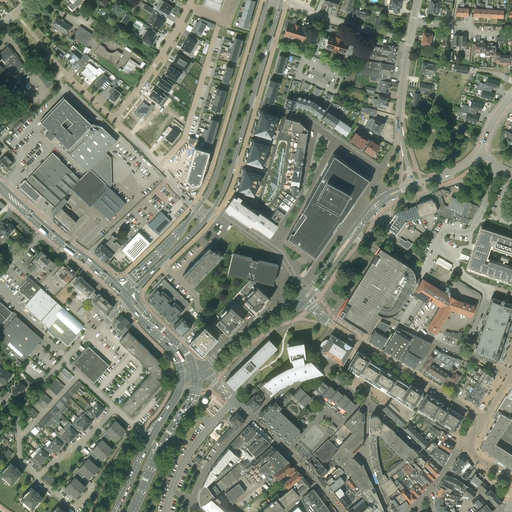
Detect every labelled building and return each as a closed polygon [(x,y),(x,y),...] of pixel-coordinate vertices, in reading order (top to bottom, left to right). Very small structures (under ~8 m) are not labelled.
[(221,4),(222,0),(205,0),(203,5),(207,6),(215,9),(215,10),(218,11),(221,4)] [(253,6),(255,1),(254,0),(243,0),(246,1),(245,4),(244,7),(241,6),(241,8),(240,10),(243,11),(242,14),(241,17),(238,16),(238,19),(237,21),(240,22),(239,25),(242,26),(241,27),(246,28),(248,22),(250,17),(252,11),(253,6)] [(338,0),(331,0),(330,6),(336,8),(338,0)] [(342,10),(347,12),(350,4),(350,3),(353,4),(353,0),(348,0),(349,1),(348,1),(346,3),(344,3),(342,10)] [(389,0),(388,9),(393,10),(393,11),(393,12),(393,13),(394,13),(395,14),(396,14),(397,14),(398,13),(398,12),(400,0),(389,0)] [(431,0),(430,7),(440,9),(441,2),(431,0)] [(154,5),(152,8),(155,10),(161,14),(163,11),(168,15),(170,12),(171,12),(174,8),(170,6),(164,2),(159,8),(154,5)] [(152,14),(155,10),(152,8),(148,6),(146,10),(152,14)] [(366,13),(367,12),(363,11),(364,8),(359,7),(353,6),(352,12),(357,13),(356,17),(365,19),(365,18),(368,18),(369,14),(366,13)] [(438,15),(440,9),(430,7),(429,13),(438,15)] [(90,13),(85,10),(80,16),(84,20),(90,13)] [(165,22),(156,16),(150,24),(159,29),(162,24),(163,25),(165,22)] [(57,18),(52,26),(66,35),(71,27),(57,18)] [(191,31),(201,36),(208,22),(200,19),(198,23),(196,22),(191,31)] [(295,25),(296,22),(287,19),(286,24),(285,24),(284,28),(286,29),(284,36),(302,42),(306,29),(299,27),(300,26),(295,25)] [(93,36),(80,27),(73,37),(87,46),(93,36)] [(150,32),(146,30),(141,38),(151,45),(154,40),(152,39),(154,35),(155,36),(157,33),(152,30),(150,32)] [(431,45),(434,45),(435,41),(436,36),(433,36),(433,34),(424,33),(422,44),(423,44),(422,47),(426,47),(427,44),(431,45)] [(456,48),(457,45),(459,45),(460,36),(454,35),(453,42),(450,42),(450,48),(456,48)] [(188,37),(184,42),(196,49),(199,44),(200,45),(202,42),(193,36),(192,39),(188,37)] [(312,52),(317,53),(317,51),(324,53),(326,48),(332,49),(331,51),(338,53),(338,51),(344,53),(343,58),(352,61),(354,54),(353,53),(355,47),(347,45),(347,42),(341,41),(342,39),(336,37),(335,38),(329,37),(328,39),(316,36),(312,52)] [(443,44),(449,45),(450,37),(443,36),(443,38),(441,38),(441,41),(443,41),(443,44)] [(460,36),(459,45),(465,46),(465,49),(469,49),(469,43),(466,42),(466,36),(460,36)] [(476,53),(481,53),(481,41),(479,41),(479,42),(478,43),(476,43),(476,44),(473,44),(472,56),(475,56),(476,53)] [(184,42),(181,48),(185,50),(183,53),(192,58),(193,55),(196,49),(184,42)] [(116,67),(118,63),(116,63),(122,54),(117,50),(115,52),(112,53),(109,52),(107,51),(105,48),(99,44),(94,52),(116,67)] [(382,48),(365,45),(364,49),(372,51),(395,55),(396,46),(383,44),(382,48)] [(3,70),(6,68),(9,72),(6,74),(8,76),(9,76),(12,80),(19,74),(20,76),(21,75),(20,74),(26,69),(22,64),(21,64),(14,54),(11,49),(7,46),(0,52),(0,76),(1,76),(1,75),(1,74),(0,72),(0,71),(3,70)] [(386,61),(393,62),(395,55),(372,51),(364,49),(362,56),(371,57),(371,58),(387,60),(386,61)] [(80,66),(82,63),(84,64),(90,58),(85,54),(80,59),(71,52),(69,54),(70,55),(67,59),(75,65),(77,63),(80,67),(81,66),(80,66)] [(176,58),(173,62),(185,69),(190,62),(178,54),(178,55),(177,55),(175,57),(176,58)] [(140,66),(130,59),(122,70),(120,68),(118,70),(128,76),(129,74),(133,77),(137,70),(140,72),(143,68),(144,68),(146,65),(142,62),(140,66)] [(359,74),(381,79),(382,74),(391,76),(393,65),(366,61),(365,62),(363,61),(359,74)] [(32,67),(35,71),(41,67),(37,63),(32,67)] [(436,65),(422,63),(420,74),(434,76),(436,65)] [(86,68),(82,72),(90,80),(94,76),(95,77),(96,76),(98,77),(102,72),(97,67),(95,69),(88,64),(85,67),(86,68)] [(467,74),(468,68),(455,65),(454,71),(467,74)] [(44,71),(41,67),(35,71),(38,76),(44,71)] [(182,74),(170,67),(169,67),(167,71),(166,74),(177,81),(182,74)] [(347,82),(353,83),(356,71),(350,69),(347,82)] [(47,75),(44,71),(38,76),(41,80),(47,75)] [(104,74),(95,84),(99,88),(101,87),(105,90),(111,83),(107,80),(108,78),(104,74)] [(50,79),(47,75),(41,80),(44,84),(50,79)] [(112,75),(110,77),(114,80),(112,82),(114,85),(117,82),(118,81),(116,78),(112,75)] [(54,83),(50,79),(44,84),(48,88),(54,83)] [(161,79),(157,85),(162,88),(161,88),(165,91),(165,90),(169,93),(175,85),(167,79),(165,82),(161,79)] [(480,82),(479,86),(492,90),(493,87),(497,88),(498,82),(490,80),(488,79),(486,84),(480,82)] [(268,85),(267,91),(276,93),(279,83),(270,80),(268,85)] [(378,88),(382,88),(381,92),(389,93),(390,82),(379,81),(378,88)] [(479,86),(478,85),(476,89),(483,91),(481,96),(485,97),(485,98),(488,99),(489,98),(492,99),(494,94),(491,93),(492,90),(479,86)] [(115,89),(114,90),(112,88),(109,92),(111,94),(109,97),(114,101),(120,94),(115,89)] [(214,99),(223,101),(226,91),(217,88),(215,93),(214,99)] [(153,91),(149,96),(152,99),(152,100),(155,102),(155,101),(159,104),(162,100),(165,102),(168,98),(164,95),(162,97),(160,96),(160,95),(157,93),(153,91)] [(276,93),(267,91),(263,101),(273,104),(276,93)] [(420,108),(421,104),(419,104),(420,94),(414,93),(412,106),(417,106),(417,108),(420,108)] [(374,104),(378,105),(377,108),(383,109),(384,107),(385,107),(388,98),(378,95),(377,99),(375,98),(374,104)] [(60,160),(52,153),(26,181),(55,207),(51,211),(54,214),(53,216),(54,217),(53,217),(59,223),(58,224),(61,226),(68,231),(76,222),(73,219),(75,218),(62,206),(69,199),(66,196),(72,189),(74,191),(82,198),(87,204),(90,207),(93,204),(110,221),(126,204),(106,185),(111,180),(111,176),(111,158),(109,160),(106,157),(104,155),(114,145),(117,141),(102,127),(92,124),(63,97),(40,121),(50,130),(46,134),(51,140),(55,135),(69,149),(67,152),(87,172),(80,179),(60,160)] [(33,104),(28,98),(23,102),(28,108),(33,104)] [(223,101),(214,99),(211,109),(220,112),(222,107),(223,101)] [(306,99),(304,108),(308,110),(312,101),(306,99)] [(312,101),(308,110),(312,113),(318,105),(312,101)] [(143,102),(134,114),(140,119),(146,112),(148,113),(154,106),(151,104),(149,107),(143,102)] [(463,105),(462,108),(477,113),(477,109),(481,111),(483,105),(480,104),(480,103),(476,102),(476,103),(472,102),(471,107),(463,105)] [(318,105),(312,113),(316,115),(322,107),(318,105)] [(234,195),(225,208),(266,236),(268,237),(269,236),(270,237),(278,225),(277,225),(297,195),(307,136),(309,136),(333,153),(342,161),(343,160),(350,152),(340,143),(313,123),(309,122),(309,120),(264,107),(263,110),(261,110),(260,112),(259,112),(258,115),(259,116),(257,124),(256,123),(255,127),(256,127),(255,129),(254,129),(253,133),(254,133),(254,134),(255,134),(253,139),(252,139),(252,141),(250,141),(249,144),(251,144),(248,152),(247,152),(246,156),(247,156),(247,158),(245,158),(244,161),(246,162),(245,162),(247,163),(245,168),(244,167),(243,170),(242,169),(241,173),(242,173),(240,181),(239,181),(237,184),(239,185),(238,187),(237,187),(236,190),(237,190),(237,191),(236,196),(234,195)] [(322,107),(316,115),(320,118),(321,117),(326,110),(322,107)] [(367,108),(366,114),(374,116),(376,110),(367,108)] [(477,113),(462,108),(461,112),(467,114),(466,119),(470,120),(470,121),(473,122),(473,121),(477,122),(478,116),(476,116),(477,113)] [(326,122),(331,114),(327,111),(322,119),(326,122)] [(21,119),(24,122),(30,116),(27,113),(21,119)] [(331,114),(326,122),(330,125),(335,117),(331,114)] [(335,117),(330,125),(334,127),(339,119),(335,117)] [(370,117),(367,125),(366,126),(371,128),(370,130),(370,131),(374,132),(380,134),(384,124),(374,120),(374,121),(372,120),(373,119),(377,121),(378,120),(372,118),(370,117)] [(339,119),(334,127),(338,130),(343,122),(339,119)] [(12,128),(15,132),(23,123),(20,120),(12,128)] [(347,125),(343,122),(338,130),(342,133),(347,125)] [(347,125),(342,133),(346,136),(351,128),(347,125)] [(164,132),(168,135),(165,138),(172,143),(179,134),(173,129),(172,129),(168,126),(164,132)] [(364,134),(365,133),(356,126),(355,128),(364,134)] [(372,156),(379,146),(380,145),(370,139),(370,140),(358,132),(357,133),(356,132),(355,132),(350,140),(361,148),(362,148),(363,147),(365,148),(364,150),(372,156)] [(208,153),(196,150),(188,179),(192,185),(200,182),(208,153)] [(371,180),(343,160),(333,153),(305,204),(286,239),(308,255),(316,260),(329,241),(354,206),(364,192),(363,191),(366,187),(369,183),(371,180)] [(5,155),(0,160),(0,165),(1,166),(2,167),(3,166),(7,169),(10,166),(10,165),(12,163),(12,162),(5,155)] [(44,197),(26,181),(20,187),(38,204),(44,197)] [(434,201),(438,210),(439,215),(449,218),(468,224),(470,219),(468,219),(469,217),(471,218),(473,212),(475,213),(477,206),(471,204),(471,203),(466,201),(466,202),(451,197),(448,206),(444,205),(440,196),(443,195),(447,196),(449,191),(442,189),(431,193),(434,201)] [(417,207),(416,207),(419,217),(438,210),(434,201),(433,201),(432,199),(420,203),(420,205),(417,204),(416,204),(417,207)] [(407,206),(403,207),(404,210),(399,212),(400,213),(395,214),(405,222),(406,223),(419,218),(419,217),(416,207),(415,206),(408,209),(407,206)] [(161,211),(148,225),(158,235),(171,221),(161,211)] [(391,220),(386,227),(391,231),(396,235),(398,232),(400,234),(404,229),(402,227),(405,222),(395,214),(391,220)] [(2,232),(7,236),(14,228),(14,227),(10,224),(6,221),(0,226),(0,228),(3,231),(2,232)] [(475,252),(470,267),(511,281),(511,239),(482,230),(477,246),(476,249),(475,252)] [(138,232),(122,249),(122,250),(124,252),(125,251),(134,260),(150,243),(138,232)] [(104,246),(101,244),(94,252),(106,263),(121,246),(116,241),(114,243),(113,242),(116,238),(112,235),(109,237),(111,238),(106,243),(104,245),(105,245),(104,246)] [(124,245),(128,240),(123,236),(119,241),(124,245)] [(400,238),(397,242),(403,246),(408,250),(412,244),(406,240),(405,242),(400,238)] [(213,251),(209,247),(208,249),(186,272),(183,275),(194,286),(225,253),(220,252),(217,249),(215,251),(214,250),(213,251)] [(376,254),(374,258),(338,314),(360,328),(366,332),(377,313),(381,315),(384,316),(388,316),(391,315),(394,314),(396,312),(398,310),(400,307),(411,290),(414,285),(415,283),(415,278),(415,276),(414,274),(413,271),(412,269),(409,266),(408,265),(406,264),(399,260),(398,259),(380,248),(378,251),(376,254)] [(45,255),(41,251),(35,257),(36,258),(28,267),(33,271),(38,266),(39,267),(47,256),(47,255),(46,255),(45,255)] [(252,258),(233,253),(232,255),(228,274),(247,278),(251,279),(254,280),(268,283),(272,284),(275,270),(277,264),(271,263),(266,262),(251,258),(252,258)] [(48,256),(47,256),(39,267),(40,268),(41,267),(45,271),(47,269),(53,262),(49,259),(49,258),(49,257),(48,256)] [(438,257),(437,259),(436,261),(435,263),(439,265),(449,271),(450,269),(451,267),(452,265),(445,261),(442,259),(438,257)] [(76,273),(68,265),(65,267),(63,265),(52,277),(63,287),(67,283),(66,282),(72,276),(72,277),(76,273)] [(73,289),(78,293),(87,283),(87,282),(83,279),(84,279),(84,277),(82,276),(81,276),(80,277),(80,276),(79,276),(78,278),(76,276),(69,283),(72,286),(74,284),(76,286),(73,289)] [(24,307),(46,327),(45,328),(45,329),(55,338),(58,338),(67,345),(69,345),(80,333),(80,330),(78,329),(82,325),(77,321),(63,307),(53,298),(38,286),(29,277),(28,278),(25,282),(21,286),(19,288),(19,292),(22,294),(23,294),(30,300),(24,307)] [(479,294),(453,277),(451,280),(481,298),(481,296),(479,294)] [(164,316),(171,323),(183,310),(182,308),(183,307),(185,309),(189,304),(164,279),(154,289),(149,295),(151,297),(151,298),(154,300),(150,303),(159,312),(160,312),(163,314),(162,315),(164,316)] [(252,312),(255,315),(270,299),(268,297),(268,283),(254,280),(251,279),(213,318),(211,321),(209,323),(190,343),(202,355),(210,347),(211,348),(215,343),(216,344),(222,338),(220,336),(225,332),(229,335),(244,319),(244,318),(252,312)] [(430,331),(432,332),(433,331),(436,333),(437,332),(451,310),(471,316),(475,306),(457,300),(429,283),(428,283),(424,280),(422,279),(415,291),(416,291),(413,294),(420,298),(424,301),(427,303),(429,300),(430,300),(431,300),(436,303),(440,306),(427,327),(427,328),(430,330),(430,331)] [(87,283),(78,293),(76,295),(84,302),(88,297),(92,301),(90,302),(92,304),(91,305),(86,311),(82,316),(81,316),(87,322),(90,319),(93,316),(96,313),(97,312),(96,311),(106,300),(99,293),(98,294),(94,290),(95,289),(94,289),(87,283)] [(511,304),(492,297),(472,354),(483,358),(483,359),(484,360),(485,360),(486,360),(486,359),(497,363),(506,337),(508,332),(510,324),(511,318),(511,304)] [(107,315),(114,307),(106,300),(96,311),(97,312),(100,315),(103,318),(107,315)] [(0,330),(2,332),(0,333),(0,339),(19,356),(24,360),(27,356),(39,343),(42,339),(37,335),(38,333),(35,330),(33,331),(31,329),(32,328),(29,325),(28,326),(21,321),(16,316),(16,314),(14,312),(12,312),(0,301),(0,330)] [(86,311),(82,307),(78,312),(82,316),(86,311)] [(116,331),(121,336),(131,324),(128,321),(129,321),(125,317),(124,318),(121,315),(114,322),(115,322),(112,325),(117,330),(116,331)] [(191,326),(182,317),(179,321),(174,326),(174,328),(181,335),(183,335),(191,326)] [(370,335),(371,336),(368,341),(381,348),(388,337),(383,335),(387,329),(388,330),(389,326),(380,321),(375,330),(372,334),(371,333),(370,335)] [(383,350),(384,350),(386,352),(388,353),(390,354),(390,355),(391,355),(393,356),(394,356),(395,357),(398,359),(399,357),(410,340),(412,342),(416,336),(413,335),(397,327),(396,330),(393,335),(390,340),(387,344),(384,348),(384,350),(383,350)] [(127,411),(132,415),(133,413),(136,410),(140,405),(142,404),(143,402),(151,393),(161,382),(158,380),(162,376),(161,376),(162,375),(162,373),(162,372),(162,371),(162,370),(161,368),(158,364),(160,362),(149,352),(150,351),(142,344),(139,341),(136,339),(128,331),(119,341),(130,351),(131,352),(137,358),(140,361),(141,363),(143,364),(150,371),(151,371),(151,372),(151,373),(141,384),(134,392),(132,395),(129,397),(122,406),(126,409),(126,410),(127,411)] [(454,332),(452,332),(451,332),(450,333),(445,331),(444,334),(458,339),(459,338),(460,339),(461,336),(460,336),(462,333),(458,331),(457,334),(454,333),(454,332)] [(342,341),(341,341),(338,339),(338,338),(336,337),(335,337),(332,335),(331,334),(331,335),(328,339),(328,340),(326,339),(322,341),(320,345),(319,350),(321,351),(325,354),(324,355),(322,354),(321,355),(325,357),(326,356),(327,357),(328,355),(331,357),(332,358),(334,359),(334,360),(335,360),(339,362),(339,363),(340,363),(342,364),(343,364),(346,359),(353,348),(353,347),(352,347),(350,346),(350,345),(345,343),(346,343),(345,342),(345,343),(342,341)] [(410,340),(399,357),(402,359),(401,361),(414,369),(420,358),(422,359),(432,343),(416,336),(412,342),(410,340)] [(253,373),(251,373),(258,366),(277,347),(269,339),(242,365),(225,381),(234,389),(239,384),(242,386),(244,387),(253,373)] [(260,383),(258,385),(259,386),(258,386),(269,397),(270,397),(275,393),(281,388),(287,385),(293,382),(300,379),(299,379),(301,378),(301,379),(303,379),(302,378),(322,373),(310,360),(303,362),(302,357),(305,357),(303,347),(302,342),(302,340),(287,342),(288,348),(290,359),(292,359),(293,363),(286,366),(278,370),(271,374),(262,381),(261,380),(259,382),(260,383)] [(100,357),(89,347),(73,364),(94,383),(95,382),(110,366),(104,360),(102,359),(100,357)] [(461,376),(454,372),(461,360),(460,360),(458,358),(457,358),(456,358),(449,355),(441,352),(439,351),(438,351),(439,351),(438,350),(436,348),(435,349),(435,348),(434,349),(431,354),(431,355),(431,354),(427,360),(427,361),(426,362),(426,363),(425,363),(424,366),(422,368),(423,368),(422,368),(422,369),(423,369),(424,370),(425,371),(426,371),(427,371),(426,371),(426,370),(427,371),(427,372),(429,373),(430,372),(432,374),(431,374),(433,375),(434,375),(436,376),(436,377),(438,378),(438,377),(440,379),(442,380),(443,381),(442,381),(443,382),(446,384),(446,383),(447,384),(447,383),(450,378),(452,379),(451,381),(456,384),(457,383),(459,379),(460,378),(460,377),(461,376)] [(387,373),(385,372),(383,370),(380,368),(376,366),(377,365),(374,363),(373,364),(368,361),(370,359),(365,355),(362,354),(357,351),(348,365),(349,365),(347,368),(366,380),(376,386),(380,388),(383,390),(386,392),(393,396),(388,403),(386,405),(384,407),(382,409),(394,420),(401,426),(416,410),(425,418),(431,422),(435,416),(440,419),(438,421),(454,431),(463,417),(457,413),(454,411),(447,407),(445,410),(440,407),(442,404),(439,402),(436,400),(433,398),(430,396),(429,396),(426,394),(425,396),(421,394),(423,391),(418,388),(415,387),(410,383),(408,386),(404,383),(404,382),(401,380),(400,381),(396,379),(394,377),(390,375),(391,373),(389,372),(387,371),(387,373)] [(471,373),(469,376),(467,375),(460,387),(467,391),(465,394),(468,395),(466,398),(477,405),(479,401),(483,395),(484,394),(488,388),(487,388),(491,382),(492,381),(495,377),(479,367),(478,368),(474,374),(472,372),(471,373)] [(0,380),(5,383),(10,376),(5,373),(4,374),(0,370),(0,380)] [(28,377),(25,380),(30,385),(33,382),(28,377)] [(322,381),(311,393),(315,397),(317,399),(318,397),(324,403),(326,402),(331,407),(333,406),(337,410),(335,413),(340,418),(343,415),(344,417),(356,405),(344,393),(342,395),(337,389),(335,390),(329,385),(328,386),(322,381)] [(22,393),(26,388),(19,382),(17,385),(16,385),(14,387),(15,388),(12,392),(19,397),(19,396),(21,397),(23,394),(22,393)] [(308,403),(309,401),(312,398),(300,387),(293,395),(289,391),(278,402),(277,403),(276,401),(275,401),(274,401),(273,402),(273,403),(272,405),(270,403),(262,412),(261,411),(259,414),(259,415),(258,417),(260,418),(264,421),(263,422),(267,426),(268,426),(271,429),(272,430),(275,433),(276,433),(279,436),(279,437),(283,441),(284,440),(287,443),(287,444),(289,446),(290,445),(291,445),(305,429),(303,427),(297,422),(304,414),(308,410),(305,406),(308,403)] [(255,396),(254,395),(245,404),(253,413),(262,404),(259,400),(261,398),(257,394),(255,396)] [(511,399),(508,397),(499,410),(511,418),(511,399)] [(95,401),(94,400),(91,405),(93,407),(100,414),(104,409),(101,406),(103,404),(98,399),(95,401)] [(364,403),(359,408),(344,424),(344,425),(338,431),(329,440),(338,448),(338,449),(332,456),(338,462),(351,477),(350,478),(357,487),(358,486),(360,488),(363,493),(371,502),(369,505),(359,511),(384,511),(378,498),(370,480),(368,476),(378,485),(393,472),(407,462),(410,459),(410,460),(410,459),(412,459),(418,454),(419,453),(415,448),(397,431),(401,426),(394,420),(389,424),(384,420),(364,403)] [(87,410),(85,412),(91,417),(92,415),(96,418),(100,414),(93,407),(89,411),(87,410)] [(511,418),(499,410),(497,413),(496,415),(496,416),(494,418),(497,419),(499,420),(483,445),(482,447),(483,447),(511,465),(511,418)] [(84,416),(80,420),(88,427),(92,423),(89,419),(91,417),(85,412),(83,414),(84,416)] [(237,412),(229,420),(228,421),(233,426),(237,423),(239,426),(240,426),(245,421),(237,412)] [(70,496),(72,494),(76,498),(81,495),(83,492),(86,487),(79,481),(85,475),(89,479),(94,476),(96,473),(99,468),(93,463),(99,456),(103,460),(108,457),(110,455),(112,450),(106,444),(112,437),(116,441),(121,438),(123,436),(126,431),(115,420),(105,431),(106,431),(100,438),(101,439),(92,450),(93,450),(87,457),(88,458),(78,468),(79,469),(73,476),(74,477),(65,487),(66,488),(64,490),(70,496)] [(84,432),(88,427),(80,420),(76,424),(75,423),(73,425),(71,423),(71,424),(76,429),(78,430),(80,428),(84,432)] [(67,426),(63,429),(66,431),(73,438),(78,434),(74,431),(76,429),(71,424),(69,423),(68,424),(69,426),(67,426)] [(404,430),(408,433),(415,426),(414,425),(412,427),(409,424),(404,430)] [(246,428),(239,435),(244,440),(255,429),(250,425),(249,425),(246,428)] [(408,433),(412,437),(417,432),(414,428),(415,427),(415,426),(408,433)] [(432,426),(431,427),(427,435),(429,437),(432,439),(433,438),(434,436),(438,438),(441,432),(432,427),(432,426)] [(235,430),(232,427),(227,432),(230,435),(235,430)] [(63,429),(59,433),(56,430),(54,432),(56,434),(58,436),(62,440),(64,442),(66,440),(69,443),(73,438),(66,431),(63,429)] [(255,429),(244,440),(243,441),(244,443),(247,446),(255,438),(259,433),(255,429)] [(230,435),(227,432),(218,441),(221,444),(230,435)] [(412,437),(416,441),(421,435),(422,434),(422,433),(420,434),(417,432),(412,437)] [(441,432),(438,438),(434,436),(433,438),(432,439),(433,441),(437,444),(450,452),(453,447),(453,446),(451,445),(451,446),(443,441),(446,435),(441,432)] [(247,446),(242,451),(247,457),(261,444),(266,440),(259,433),(255,438),(247,446)] [(55,438),(51,442),(59,449),(63,445),(60,442),(62,440),(58,436),(56,434),(54,437),(55,438)] [(239,435),(228,447),(234,453),(239,448),(244,443),(243,441),(244,440),(239,435)] [(416,441),(420,444),(426,437),(425,436),(424,438),(421,435),(416,441)] [(427,438),(426,437),(420,444),(423,448),(424,448),(429,443),(425,439),(427,438)] [(261,444),(247,457),(248,458),(250,460),(265,448),(268,445),(270,444),(266,440),(261,444)] [(329,441),(328,440),(307,458),(309,460),(308,462),(316,470),(317,471),(322,465),(332,456),(338,449),(329,441)] [(429,453),(437,444),(433,441),(432,442),(431,442),(424,449),(429,453)] [(55,454),(59,449),(51,442),(48,447),(46,445),(44,448),(47,451),(49,453),(51,451),(55,454)] [(437,444),(429,453),(438,462),(441,465),(443,464),(450,452),(437,444)] [(272,446),(272,445),(270,447),(252,463),(254,465),(255,465),(257,467),(264,461),(265,459),(267,459),(276,450),(276,449),(272,446)] [(41,449),(37,454),(44,460),(49,456),(45,453),(47,451),(44,448),(42,446),(40,448),(41,449)] [(203,484),(206,485),(212,479),(230,458),(235,462),(240,458),(234,453),(228,447),(224,452),(225,453),(223,455),(222,454),(220,457),(219,458),(217,460),(217,461),(215,463),(214,464),(212,467),(213,468),(211,470),(210,469),(207,474),(204,480),(203,484)] [(8,449),(3,454),(7,459),(9,457),(13,453),(8,449)] [(267,459),(268,461),(263,465),(259,468),(265,476),(267,478),(275,471),(275,472),(277,470),(288,461),(287,460),(277,450),(276,450),(267,459)] [(44,460),(37,454),(35,452),(34,452),(31,455),(31,457),(29,459),(35,464),(37,462),(40,465),(44,460)] [(428,460),(421,453),(417,458),(424,464),(428,460)] [(338,462),(332,456),(322,465),(327,471),(336,463),(336,464),(338,462)] [(464,466),(468,462),(469,460),(468,460),(462,456),(461,457),(460,457),(459,456),(456,461),(464,466)] [(250,460),(248,458),(242,464),(245,467),(251,462),(250,460)] [(424,464),(417,458),(414,461),(423,470),(427,474),(430,471),(424,464)] [(414,461),(413,460),(408,463),(413,469),(419,474),(423,470),(414,461)] [(428,460),(424,464),(430,471),(436,477),(439,472),(439,471),(435,466),(428,460)] [(275,472),(273,474),(278,480),(288,473),(294,467),(288,462),(288,461),(277,470),(275,472)] [(464,466),(456,461),(451,468),(452,470),(460,476),(465,468),(466,469),(467,467),(470,464),(468,462),(464,466)] [(237,465),(244,474),(248,472),(248,471),(245,467),(242,464),(240,462),(237,465)] [(252,463),(251,462),(245,467),(248,471),(253,466),(254,465),(252,463)] [(338,462),(336,464),(339,466),(344,472),(340,476),(345,482),(346,481),(350,478),(351,477),(338,462)] [(12,466),(13,465),(11,463),(8,465),(9,466),(3,473),(2,472),(0,474),(0,475),(2,477),(3,476),(10,482),(9,483),(12,486),(14,483),(13,482),(19,475),(20,476),(23,474),(20,472),(19,472),(17,470),(19,469),(18,468),(17,466),(16,466),(15,468),(12,466)] [(408,463),(401,468),(406,475),(406,476),(414,484),(415,485),(422,492),(424,491),(429,485),(426,482),(420,476),(419,474),(413,469),(408,463)] [(322,465),(317,471),(317,472),(321,476),(323,475),(327,471),(322,465)] [(339,466),(335,469),(331,473),(330,474),(335,480),(340,476),(344,472),(339,466)] [(294,467),(288,473),(291,477),(298,471),(294,467)] [(465,468),(460,476),(464,479),(466,479),(471,472),(469,471),(466,469),(465,468)] [(433,481),(427,474),(423,470),(419,474),(420,476),(426,482),(429,485),(433,481)] [(220,492),(237,479),(230,471),(214,485),(220,492)] [(298,471),(291,477),(283,483),(288,488),(293,484),(302,476),(298,472),(298,471)] [(430,471),(427,474),(433,481),(436,477),(430,471)] [(476,487),(477,486),(482,480),(484,478),(479,473),(476,475),(475,474),(471,479),(469,481),(476,487)] [(48,474),(44,479),(45,480),(50,485),(54,480),(48,474)] [(335,480),(330,474),(325,478),(325,479),(325,480),(325,481),(328,485),(335,480)] [(459,489),(463,483),(457,479),(447,475),(445,476),(442,481),(455,487),(459,489)] [(303,477),(302,476),(293,484),(300,494),(311,486),(303,477)] [(335,480),(328,485),(333,491),(339,486),(345,482),(340,476),(335,480)] [(414,484),(406,476),(401,480),(408,490),(414,484)] [(390,477),(380,485),(391,499),(400,492),(393,482),(390,477)] [(357,487),(350,478),(346,481),(351,488),(353,490),(357,487)] [(396,479),(393,482),(400,492),(404,488),(399,481),(398,482),(396,479)] [(346,481),(345,482),(339,486),(345,493),(344,494),(346,493),(346,492),(351,488),(346,481)] [(442,481),(439,486),(445,490),(445,491),(449,492),(448,494),(457,497),(459,494),(453,491),(455,487),(442,481)] [(483,481),(477,488),(483,493),(488,488),(489,488),(483,481)] [(241,487),(238,483),(225,494),(231,500),(228,502),(229,502),(231,505),(234,503),(236,502),(234,500),(245,492),(241,487)] [(463,483),(459,489),(458,492),(461,493),(462,494),(467,486),(463,483)] [(226,511),(220,506),(220,505),(220,503),(221,500),(220,500),(217,497),(213,500),(210,497),(213,496),(209,489),(206,486),(206,485),(203,484),(203,485),(202,486),(202,487),(201,487),(201,488),(200,489),(200,490),(199,491),(199,493),(199,495),(199,497),(199,499),(199,501),(200,502),(200,503),(200,505),(201,506),(205,509),(204,510),(205,511),(226,511)] [(414,484),(408,490),(410,492),(417,498),(422,493),(422,492),(415,485),(414,484)] [(220,492),(214,485),(212,487),(209,489),(213,496),(217,494),(220,492)] [(380,485),(379,486),(389,509),(390,509),(391,511),(392,511),(399,511),(400,511),(391,499),(380,485)] [(339,486),(333,491),(339,500),(345,495),(344,494),(345,493),(339,486)] [(353,490),(351,488),(346,492),(346,493),(344,494),(345,495),(350,503),(354,500),(356,493),(355,492),(360,488),(358,486),(357,487),(353,490)] [(439,486),(435,495),(445,497),(446,495),(459,500),(461,496),(457,497),(448,494),(449,492),(445,491),(445,490),(439,486)] [(467,486),(462,494),(462,495),(464,496),(468,496),(471,499),(475,493),(472,490),(467,486)] [(38,491),(37,491),(35,493),(33,490),(34,490),(31,487),(29,490),(30,491),(24,498),(23,497),(20,499),(23,502),(24,501),(31,507),(30,508),(32,510),(35,508),(34,507),(40,500),(41,501),(43,498),(41,496),(40,497),(38,495),(39,493),(39,492),(38,491)] [(264,510),(261,511),(280,511),(281,511),(284,508),(283,508),(288,504),(289,504),(292,502),(291,501),(294,499),(295,499),(298,497),(298,496),(299,495),(292,487),(279,497),(279,496),(271,503),(263,509),(264,510)] [(305,495),(302,497),(302,498),(301,498),(301,499),(301,500),(301,501),(301,502),(306,507),(302,511),(301,511),(328,511),(330,511),(330,510),(326,506),(320,498),(318,495),(314,488),(305,495)] [(404,488),(400,492),(409,504),(417,498),(410,492),(409,493),(404,488)] [(485,494),(496,507),(502,503),(490,489),(485,494)] [(409,504),(400,492),(391,499),(400,511),(409,504)] [(371,502),(363,493),(361,495),(364,500),(369,505),(371,502)] [(345,495),(339,500),(345,508),(351,503),(350,503),(345,495)] [(445,497),(435,495),(434,504),(453,504),(454,505),(455,499),(445,497)] [(478,510),(485,504),(479,496),(471,502),(475,506),(478,510)] [(363,501),(361,499),(355,504),(347,510),(348,511),(359,511),(369,505),(364,500),(363,501)]
